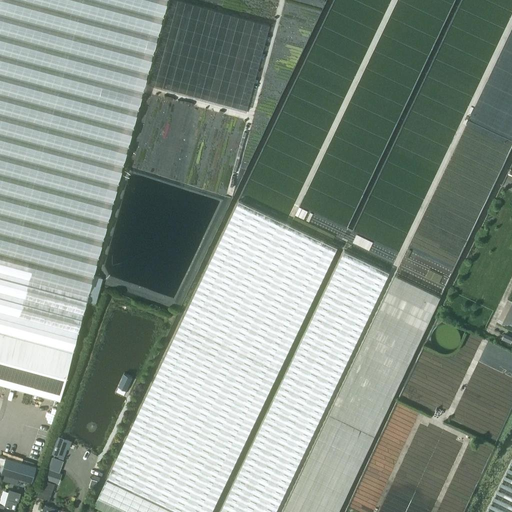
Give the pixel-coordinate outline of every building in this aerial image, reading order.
[(166,0),(0,0),(0,332),(72,352),(86,300),(95,303),(102,278),(92,275),(166,0)] [(239,201),(107,478),(177,511),(211,511),(337,247),(239,201)] [(219,511),(275,511),(389,272),(344,251),(219,511)] [(511,301),(511,302),(502,324),(511,328),(511,301)] [(0,383),(59,399),(72,352),(0,332),(0,383)] [(511,339),(504,336),(502,340),(510,344),(511,340),(511,339)] [(124,373),(118,386),(126,390),(132,377),(124,373)] [(57,436),(51,453),(63,458),(66,448),(68,449),(71,441),(57,436)] [(63,460),(52,456),(48,468),(59,472),(63,460)] [(5,458),(0,473),(31,482),(35,467),(5,458)] [(511,511),(511,458),(485,511),(511,511)] [(46,470),(44,474),(60,480),(61,476),(46,470)] [(44,474),(40,486),(55,492),(60,480),(44,474)] [(177,511),(107,478),(98,497),(130,511),(177,511)] [(40,486),(35,499),(51,504),(53,498),(55,492),(40,486)] [(0,511),(14,511),(15,510),(14,509),(16,501),(17,502),(19,495),(8,492),(4,505),(0,504),(0,511)] [(94,505),(108,511),(127,511),(98,498),(94,505)]
